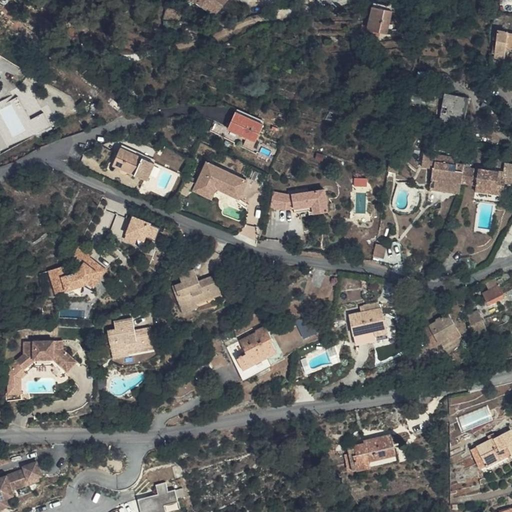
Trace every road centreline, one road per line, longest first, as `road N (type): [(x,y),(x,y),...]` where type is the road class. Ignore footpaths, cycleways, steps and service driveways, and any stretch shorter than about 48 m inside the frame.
road 1 (residential): [(0,436),(158,435),(511,374)]
road 2 (residential): [(499,264),(441,288),(262,249),(90,181),(45,154)]
road 3 (track): [(324,0),(184,46)]
